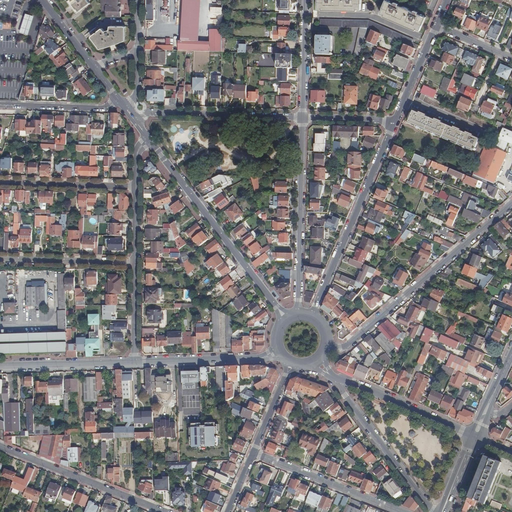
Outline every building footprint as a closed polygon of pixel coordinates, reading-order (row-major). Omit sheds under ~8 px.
[(76,7),(75,8),(76,9),(77,9),(79,12),(90,3),(87,0),(69,0),(73,4),(76,7)] [(106,11),(106,17),(121,17),(121,6),(120,6),(120,0),(101,0),(101,6),(103,6),(103,11),(106,11)] [(185,0),(183,41),(196,42),(198,0),(185,0)] [(291,1),(281,0),(280,0),(279,0),(279,11),(290,11),(291,1)] [(362,4),(361,0),(318,0),(318,2),(319,3),(318,9),(361,10),(361,4),(362,4)] [(426,17),(418,14),(415,13),(398,6),(395,4),(387,1),(387,0),(383,8),(384,8),(381,14),(420,30),(423,25),(426,17)] [(471,0),(462,0),(462,1),(463,1),(461,4),(460,4),(458,7),(465,10),(467,11),(471,0)] [(465,10),(458,7),(455,15),(460,17),(459,19),(463,20),(465,15),(466,12),(464,12),(465,10)] [(494,18),(483,13),(481,16),(493,21),(494,18)] [(280,18),(279,26),(290,27),(290,16),(278,16),(278,18),(280,18)] [(478,23),(476,27),(488,32),(493,21),(481,16),(480,19),(478,23)] [(468,19),(465,27),(474,31),(478,23),(480,19),(477,18),(475,21),(473,20),(468,18),(468,19)] [(418,50),(419,46),(413,43),(414,40),(369,21),(321,20),(321,27),(360,28),(367,28),(372,30),(381,34),(387,37),(396,40),(405,44),(415,49),(418,50)] [(47,29),(43,25),(40,34),(47,43),(51,40),(50,39),(55,35),(50,27),(47,29)] [(496,25),(495,27),(497,27),(496,29),(493,28),(494,26),(492,25),(488,35),(498,40),(500,35),(503,28),(496,25)] [(102,28),(92,36),(102,49),(106,48),(106,47),(114,44),(120,42),(121,43),(125,41),(125,26),(111,26),(110,30),(105,32),(102,28)] [(194,51),(211,52),(211,51),(221,51),(221,26),(211,26),(211,42),(196,42),(183,41),(178,41),(178,51),(186,51),(194,51)] [(280,28),(280,27),(274,27),(273,41),(284,41),(284,36),(286,36),(289,37),(289,33),(290,33),(290,29),(280,28)] [(367,28),(360,28),(354,56),(361,56),(364,43),(365,41),(367,28)] [(381,34),(372,30),(367,42),(372,44),(376,46),(381,34)] [(316,55),(331,55),(331,36),(316,36),(316,55)] [(393,46),(396,40),(387,37),(386,40),(388,41),(387,43),(393,46)] [(51,56),(61,49),(57,43),(56,43),(53,39),(51,40),(47,43),(46,44),(48,46),(45,49),(51,56)] [(164,51),(173,51),(173,46),(156,45),(156,41),(146,41),(146,50),(153,50),(164,51)] [(248,53),(251,54),(251,47),(246,47),(246,43),(239,43),(239,45),(236,45),(236,49),(238,49),(238,53),(248,53)] [(460,58),(464,50),(460,48),(447,43),(443,51),(445,51),(449,53),(460,58)] [(281,55),(286,55),(286,44),(279,44),(279,46),(278,46),(278,49),(279,49),(279,55),(281,55)] [(411,57),(415,49),(405,44),(401,53),(411,57)] [(66,55),(61,49),(51,56),(50,57),(56,64),(57,63),(60,67),(69,61),(66,57),(65,56),(66,55)] [(164,51),(153,50),(153,64),(164,65),(164,51)] [(479,56),(467,51),(464,50),(460,58),(461,58),(461,60),(475,66),(479,56)] [(387,54),(386,54),(383,53),(377,51),(374,58),(383,62),(387,54)] [(447,58),(445,62),(457,68),(459,65),(454,62),(456,57),(449,54),(449,53),(445,51),(443,57),(447,58)] [(288,69),(291,69),(291,64),(281,64),(281,55),(279,55),(277,54),(277,68),(279,68),(288,69)] [(291,64),(291,55),(286,55),(281,55),(281,64),(291,64)] [(404,69),(408,60),(397,55),(393,65),(404,69)] [(476,78),(478,79),(480,75),(479,73),(485,59),(479,56),(475,66),(471,76),(476,78)] [(375,62),(367,58),(361,73),(373,78),(375,73),(371,71),(375,62)] [(444,64),(434,60),(430,67),(441,72),(444,64)] [(68,81),(71,83),(79,78),(77,75),(80,73),(77,70),(76,71),(71,64),(67,68),(69,70),(67,72),(72,78),(68,81)] [(505,75),(509,77),(511,71),(511,69),(502,65),(500,70),(506,73),(505,75)] [(279,82),(287,82),(288,69),(279,68),(279,82)] [(148,79),(148,80),(156,81),(156,77),(156,75),(160,75),(160,71),(148,71),(148,79)] [(83,79),(87,76),(85,73),(79,78),(81,80),(74,85),(76,86),(76,85),(78,88),(85,96),(92,91),(83,79)] [(462,83),(472,87),(476,78),(466,74),(462,83)] [(451,78),(445,76),(440,87),(448,90),(453,79),(451,78)] [(193,90),(193,91),(197,91),(196,101),(202,101),(202,102),(203,96),(205,96),(205,91),(204,91),(204,88),(205,89),(206,78),(205,77),(205,79),(193,78),(193,90)] [(402,84),(390,79),(389,83),(388,82),(387,84),(388,84),(400,89),(402,84)] [(157,90),(163,91),(163,86),(161,86),(161,83),(165,83),(165,81),(159,80),(156,81),(148,80),(145,80),(145,86),(155,86),(155,90),(157,90)] [(230,94),(234,94),(234,86),(234,85),(230,85),(230,81),(225,81),(225,88),(221,88),(221,95),(230,95),(230,94)] [(281,96),(291,96),(291,85),(281,85),(281,96)] [(423,85),(420,92),(422,93),(426,95),(433,98),(434,94),(432,93),(434,90),(423,85)] [(41,96),(55,97),(56,87),(42,86),(41,96)] [(234,98),(246,98),(246,92),(247,86),(234,86),(234,94),(234,96),(234,98)] [(394,94),(396,91),(390,88),(385,86),(384,90),(389,92),(394,94)] [(506,91),(505,90),(498,88),(494,86),(492,91),(505,96),(506,94),(505,93),(506,91)] [(356,98),(357,98),(358,87),(346,87),(345,104),(346,104),(346,107),(351,107),(351,104),(355,104),(356,98)] [(460,93),(475,99),(478,91),(469,87),(467,90),(462,87),(460,93)] [(19,101),(25,101),(26,97),(30,97),(30,94),(32,94),(38,94),(38,88),(34,88),(30,88),(23,88),(19,101)] [(212,98),(221,99),(221,95),(221,88),(212,88),(212,98)] [(170,106),(176,106),(177,91),(165,91),(163,91),(157,90),(157,91),(154,91),(149,91),(149,101),(164,101),(165,94),(165,93),(167,93),(173,93),(172,99),(170,99),(170,106)] [(256,99),(259,99),(259,95),(259,90),(256,90),(256,93),(246,92),(246,98),(246,102),(249,102),(249,101),(256,102),(256,99)] [(67,102),(71,103),(71,96),(67,96),(67,91),(57,91),(57,93),(57,96),(57,97),(59,97),(59,100),(67,100),(67,102)] [(325,103),(325,92),(312,92),(312,102),(325,103)] [(426,95),(424,101),(423,101),(492,130),(495,124),(474,115),(444,103),(443,102),(433,98),(426,95)] [(368,107),(378,109),(381,99),(371,96),(368,107)] [(385,100),(383,99),(381,107),(389,109),(391,102),(392,102),(393,97),(388,96),(387,98),(386,98),(385,100)] [(291,98),(282,97),(281,106),(291,107),(291,98)] [(469,111),(473,101),(463,97),(459,107),(469,111)] [(486,101),(484,106),(494,110),(497,102),(490,99),(488,102),(486,101)] [(494,110),(484,106),(482,110),(484,111),(483,114),(485,114),(484,115),(492,119),(494,115),(492,114),(494,110)] [(421,114),(413,111),(409,122),(475,150),(476,150),(477,149),(475,148),(479,139),(471,135),(472,134),(469,133),(468,134),(459,130),(459,129),(456,127),(456,129),(440,122),(441,121),(438,119),(437,121),(425,115),(425,114),(422,113),(421,114)] [(118,124),(118,114),(109,114),(109,124),(118,124)] [(64,117),(56,116),(56,126),(60,126),(60,127),(64,127),(64,117)] [(71,125),(67,124),(67,129),(67,131),(80,131),(80,126),(80,117),(72,116),(71,125)] [(89,117),(80,117),(80,126),(81,126),(81,125),(87,125),(87,135),(88,135),(88,141),(92,141),(92,135),(92,123),(92,119),(88,118),(89,117)] [(13,131),(26,131),(27,121),(17,120),(16,124),(13,124),(13,131)] [(27,133),(41,133),(42,122),(35,122),(35,123),(32,123),(28,123),(27,133)] [(97,123),(92,123),(92,135),(104,136),(105,125),(100,124),(97,124),(97,123)] [(351,153),(358,153),(359,137),(359,136),(359,127),(334,127),(334,132),(331,132),(331,136),(325,136),(324,145),(310,145),(310,152),(337,152),(338,152),(340,153),(340,143),(336,142),(334,142),(334,138),(352,138),(351,153)] [(374,136),(374,128),(359,127),(359,136),(365,136),(374,136)] [(500,138),(509,142),(511,143),(511,131),(504,128),(500,138)] [(67,145),(67,140),(67,131),(67,129),(64,129),(64,134),(62,134),(62,142),(56,141),(56,144),(67,145)] [(115,146),(125,147),(125,134),(115,134),(115,146)] [(376,141),(367,137),(363,145),(373,149),(376,141)] [(509,142),(500,138),(496,148),(505,152),(509,142)] [(505,152),(496,148),(487,144),(472,177),(484,182),(493,186),(508,153),(505,152)] [(87,163),(90,163),(91,156),(92,146),(91,146),(79,145),(76,145),(76,151),(90,151),(89,154),(89,159),(87,159),(87,163)] [(403,148),(396,145),(392,153),(400,157),(403,148)] [(126,148),(114,148),(114,157),(116,157),(116,162),(117,162),(122,162),(130,162),(130,158),(124,158),(124,157),(125,157),(126,148)] [(361,169),(361,153),(358,153),(351,153),(349,153),(349,169),(361,169)] [(325,165),(325,155),(316,155),(316,165),(325,165)] [(90,166),(90,176),(99,176),(99,168),(96,168),(96,156),(91,156),(90,163),(90,166)] [(427,168),(430,169),(431,165),(433,161),(430,160),(429,162),(417,157),(415,161),(424,165),(426,162),(429,164),(427,168)] [(11,165),(12,165),(12,163),(12,158),(5,158),(5,160),(2,160),(1,169),(11,169),(11,165)] [(388,171),(386,175),(394,178),(396,175),(400,165),(391,161),(387,171),(388,171)] [(431,165),(447,172),(449,168),(433,161),(431,165)] [(41,172),(41,164),(37,164),(37,163),(34,163),(31,163),(32,162),(30,162),(30,167),(27,167),(27,174),(30,174),(30,173),(37,173),(37,171),(41,172)] [(49,177),(51,177),(52,162),(41,162),(41,164),(41,172),(41,177),(49,177)] [(154,173),(158,170),(155,166),(152,162),(148,165),(149,166),(148,167),(146,169),(145,170),(147,173),(148,173),(150,172),(151,173),(153,173),(154,172),(154,173)] [(66,178),(75,178),(76,164),(75,164),(71,163),(70,163),(66,163),(65,163),(62,163),(61,163),(61,164),(60,170),(61,171),(64,172),(64,177),(66,178)] [(289,164),(281,163),(281,172),(289,173),(289,164)] [(15,164),(15,172),(25,172),(25,164),(15,164)] [(82,175),(90,176),(90,166),(89,166),(89,167),(81,167),(81,165),(77,165),(77,173),(82,174),(82,175)] [(113,177),(123,177),(123,167),(113,167),(113,177)] [(406,179),(410,169),(405,167),(401,177),(406,179)] [(325,181),(325,168),(317,168),(316,181),(325,181)] [(447,172),(444,180),(446,181),(448,177),(449,177),(450,173),(463,179),(463,178),(465,174),(449,168),(447,172)] [(360,175),(361,169),(349,169),(349,177),(352,179),(359,179),(359,175),(360,175)] [(413,186),(418,188),(423,175),(418,173),(413,186)] [(477,186),(481,188),(484,182),(472,177),(465,174),(463,178),(468,180),(467,181),(473,183),(472,185),(476,187),(477,186)] [(219,176),(200,185),(203,191),(227,179),(226,176),(219,176)] [(426,192),(431,194),(434,195),(435,193),(433,193),(434,191),(424,187),(428,178),(424,176),(419,188),(423,189),(422,190),(426,192)] [(256,193),(260,193),(257,177),(251,177),(254,187),(256,193)] [(161,194),(171,187),(169,184),(164,187),(159,179),(158,180),(157,178),(153,178),(148,182),(152,187),(155,184),(160,190),(158,192),(158,194),(161,194)] [(276,193),(287,193),(288,178),(277,178),(276,183),(276,187),(276,193)] [(357,185),(347,181),(344,188),(353,192),(357,185)] [(484,182),(481,188),(492,192),(490,196),(496,198),(500,189),(493,186),(484,182)] [(320,184),(312,184),(311,198),(317,198),(317,190),(320,190),(320,184)] [(444,184),(438,197),(442,199),(448,185),(444,184)] [(208,195),(210,199),(212,197),(221,193),(224,191),(222,187),(208,195)] [(375,198),(385,202),(389,192),(386,191),(385,192),(379,189),(375,198)] [(17,191),(16,191),(16,201),(17,201),(17,202),(22,203),(23,201),(24,201),(25,191),(20,191),(17,191)] [(54,203),(54,192),(46,192),(46,203),(50,203),(50,205),(53,205),(53,203),(54,203)] [(350,198),(351,195),(344,192),(342,195),(339,204),(345,207),(346,205),(348,206),(351,199),(350,198)] [(166,211),(173,205),(169,193),(164,195),(165,196),(162,198),(164,205),(165,207),(166,211)] [(212,197),(215,201),(221,209),(229,203),(225,198),(223,195),(221,193),(212,197)] [(449,196),(447,201),(450,202),(461,207),(465,208),(468,210),(473,196),(466,193),(462,201),(449,196)] [(125,209),(129,209),(129,204),(129,199),(125,194),(121,194),(121,205),(120,205),(120,209),(125,209)] [(81,215),(84,215),(87,215),(87,208),(87,205),(87,203),(88,195),(80,195),(79,206),(79,207),(79,209),(82,209),(81,215)] [(89,203),(87,203),(87,205),(96,206),(97,195),(89,195),(89,203)] [(279,209),(289,209),(289,197),(287,197),(284,197),(284,195),(282,195),(282,197),(274,197),(274,206),(279,206),(279,209)] [(482,216),(486,218),(492,213),(476,206),(478,203),(476,203),(478,198),(473,196),(468,210),(482,216)] [(164,205),(162,198),(159,198),(158,197),(156,198),(154,198),(157,207),(164,205)] [(184,208),(179,201),(177,202),(173,205),(166,211),(167,213),(168,216),(173,212),(176,214),(184,208)] [(320,201),(311,201),(311,210),(320,210),(320,201)] [(387,205),(379,201),(376,209),(392,216),(393,213),(388,211),(386,211),(387,209),(386,209),(387,205)] [(453,227),(453,226),(461,207),(450,202),(448,206),(449,206),(447,211),(449,212),(448,214),(451,216),(448,224),(453,227)] [(243,214),(236,204),(226,212),(234,222),(235,221),(237,223),(243,218),(241,216),(243,214)] [(375,209),(372,208),(368,216),(381,221),(382,218),(385,219),(387,215),(375,210),(375,209)] [(479,222),(482,216),(468,210),(465,208),(464,210),(466,210),(463,216),(479,222)] [(125,214),(125,209),(120,209),(118,209),(118,215),(115,215),(115,219),(122,219),(122,213),(125,214)] [(182,217),(189,211),(187,209),(181,214),(182,215),(181,216),(182,217)] [(289,218),(289,209),(279,209),(279,218),(284,218),(285,218),(289,218)] [(158,217),(158,210),(149,210),(149,224),(158,224),(158,220),(159,220),(159,217),(158,217)] [(406,222),(410,224),(414,219),(417,215),(416,215),(406,211),(404,217),(408,219),(406,222)] [(312,226),(325,227),(326,222),(315,222),(314,222),(314,218),(315,213),(308,212),(308,216),(310,216),(310,226),(312,226)] [(47,235),(51,235),(51,217),(48,217),(48,216),(41,216),(41,214),(36,214),(36,226),(40,226),(40,221),(49,221),(48,226),(47,226),(47,235)] [(62,228),(66,229),(66,215),(62,214),(62,225),(55,225),(55,214),(51,214),(51,217),(51,235),(62,235),(62,229),(62,228)] [(79,233),(83,233),(84,215),(81,215),(80,215),(80,218),(79,231),(77,231),(75,231),(70,231),(69,237),(68,237),(68,247),(80,248),(80,242),(77,242),(77,238),(79,238),(79,233)] [(417,215),(414,219),(417,221),(425,224),(427,220),(427,219),(417,215)] [(427,219),(427,220),(442,226),(443,221),(429,215),(427,219)] [(329,229),(336,232),(339,224),(341,220),(335,218),(334,222),(329,220),(327,224),(331,226),(329,229)] [(508,230),(511,234),(511,233),(511,228),(508,224),(509,223),(505,218),(501,222),(508,230)] [(176,239),(180,236),(177,227),(178,227),(176,221),(171,225),(172,229),(176,239)] [(285,225),(285,221),(274,221),(274,230),(283,230),(284,225),(285,225)] [(15,247),(20,247),(20,244),(20,226),(20,224),(18,224),(18,222),(16,222),(16,224),(15,232),(14,232),(14,237),(12,237),(12,245),(15,245),(15,247)] [(506,232),(508,230),(501,222),(495,226),(501,233),(505,230),(506,232)] [(106,236),(116,236),(116,223),(108,223),(108,228),(106,228),(106,236)] [(192,238),(202,230),(197,223),(187,231),(192,238)] [(370,223),(366,231),(374,234),(376,231),(379,233),(381,228),(370,223)] [(241,224),(234,230),(240,238),(247,232),(241,224)] [(20,226),(20,244),(32,244),(32,227),(20,226)] [(322,239),(324,240),(325,227),(312,226),(312,239),(322,239)] [(164,229),(146,229),(146,239),(153,239),(153,240),(154,240),(154,239),(156,239),(156,233),(159,232),(163,232),(164,231),(165,231),(165,229),(164,229)] [(433,239),(435,234),(423,229),(421,234),(433,239)] [(209,239),(203,232),(196,237),(202,245),(209,239)] [(449,234),(459,241),(463,237),(450,232),(449,234)] [(241,248),(244,251),(249,247),(248,245),(252,242),(255,240),(255,239),(250,233),(243,239),(247,245),(241,248)] [(288,243),(288,233),(266,233),(266,234),(267,238),(280,238),(280,242),(282,242),(284,242),(288,243)] [(393,243),(395,244),(396,244),(403,234),(401,233),(393,243)] [(488,241),(499,254),(502,251),(498,246),(500,245),(502,247),(503,247),(493,234),(489,237),(490,239),(488,241)] [(98,255),(98,247),(98,236),(83,236),(83,238),(83,248),(94,248),(94,255),(98,255)] [(179,250),(182,248),(186,244),(185,242),(182,244),(180,240),(182,239),(180,236),(176,239),(177,242),(179,250)] [(359,248),(368,252),(369,252),(374,241),(363,236),(361,240),(362,241),(359,248)] [(442,244),(451,248),(454,245),(444,240),(436,236),(435,240),(442,243),(442,244)] [(123,250),(123,239),(110,239),(110,250),(123,250)] [(211,255),(222,247),(219,244),(216,240),(206,248),(211,255)] [(494,258),(499,254),(488,241),(485,243),(482,246),(486,252),(488,251),(494,258)] [(161,253),(163,253),(164,242),(153,242),(153,253),(161,253)] [(250,249),(257,259),(271,249),(270,245),(263,249),(258,242),(250,248),(250,249)] [(428,258),(430,259),(432,253),(430,253),(433,246),(425,243),(420,254),(428,258)] [(184,263),(189,258),(187,256),(185,256),(182,248),(179,250),(180,253),(183,262),(184,263)] [(321,248),(312,248),(312,264),(321,264),(321,248)] [(357,253),(354,259),(363,263),(368,252),(359,248),(356,253),(357,253)] [(253,263),(256,267),(259,265),(269,258),(271,261),(274,259),(273,257),(272,253),(271,249),(257,259),(253,263)] [(420,254),(417,253),(410,265),(420,270),(424,261),(426,262),(428,258),(420,254)] [(147,254),(147,263),(157,263),(157,258),(159,258),(159,255),(157,255),(157,254),(147,254)] [(216,269),(224,263),(218,254),(205,264),(209,269),(213,266),(215,269),(216,269)] [(478,269),(480,270),(482,264),(481,263),(483,258),(475,254),(473,258),(471,263),(470,265),(478,269)] [(360,282),(362,283),(368,271),(373,274),(374,273),(376,270),(377,269),(363,263),(354,259),(347,256),(346,257),(345,259),(349,261),(349,262),(365,270),(364,272),(361,271),(357,281),(360,282)] [(192,272),(194,270),(190,258),(189,258),(184,263),(184,264),(186,271),(187,273),(188,275),(192,272)] [(231,271),(224,263),(216,269),(218,271),(219,271),(224,277),(231,271)] [(470,265),(467,264),(464,273),(474,277),(478,269),(470,265)] [(266,272),(269,276),(277,270),(277,269),(276,265),(266,272)] [(307,272),(323,275),(325,270),(305,266),(305,273),(307,274),(307,272)] [(283,278),(291,279),(291,270),(284,270),(280,270),(279,274),(283,274),(283,278)] [(392,282),(403,287),(409,274),(401,270),(398,275),(395,274),(393,278),(394,279),(392,282)] [(98,285),(98,272),(88,272),(88,274),(84,274),(85,287),(89,287),(89,285),(98,285)] [(480,287),(485,289),(485,288),(489,284),(495,276),(490,274),(480,287)] [(148,286),(148,288),(159,289),(159,287),(154,287),(154,286),(153,286),(152,286),(152,281),(152,275),(148,275),(147,286),(148,286)] [(341,280),(358,287),(360,282),(357,281),(343,275),(341,280)] [(118,295),(121,295),(121,279),(117,279),(117,276),(109,276),(109,295),(118,295)] [(234,284),(229,277),(221,283),(226,290),(234,284)] [(75,289),(75,278),(65,278),(66,291),(75,290),(75,289)] [(371,287),(379,291),(385,282),(378,278),(373,285),(371,287)] [(471,288),(482,292),(485,289),(480,287),(460,279),(458,283),(471,288)] [(32,287),(26,287),(27,306),(48,305),(47,281),(32,281),(32,287)] [(291,297),(291,283),(283,283),(282,284),(281,282),(275,286),(285,299),(288,297),(291,297)] [(227,291),(234,300),(242,294),(235,285),(227,291)] [(347,298),(352,301),(358,295),(354,292),(352,295),(335,286),(333,289),(338,292),(344,296),(347,298)] [(383,298),(385,293),(379,291),(371,287),(370,287),(369,288),(368,289),(371,292),(368,294),(369,295),(364,300),(371,308),(373,308),(376,305),(376,303),(378,301),(379,302),(383,299),(383,298)] [(147,292),(147,304),(157,304),(157,300),(159,300),(159,296),(162,296),(162,289),(159,289),(148,288),(143,288),(143,292),(147,292)] [(85,300),(85,295),(85,293),(81,293),(81,289),(75,289),(75,290),(76,301),(85,300)] [(431,297),(441,301),(445,292),(441,290),(440,291),(435,289),(431,297)] [(324,303),(333,310),(337,306),(338,305),(343,298),(344,296),(338,292),(334,297),(329,292),(324,303)] [(311,303),(315,293),(306,293),(305,302),(308,303),(311,303)] [(234,300),(233,301),(241,311),(248,306),(250,304),(242,294),(234,300)] [(511,296),(507,294),(503,302),(511,305),(511,296)] [(117,306),(118,295),(109,295),(107,295),(107,306),(108,306),(115,306),(117,306)] [(196,300),(208,306),(211,303),(203,299),(203,298),(201,297),(196,300)] [(439,302),(426,297),(422,306),(423,307),(435,312),(439,302)] [(416,301),(414,300),(407,316),(406,315),(405,317),(406,318),(416,323),(423,307),(422,306),(415,303),(416,301)] [(250,304),(248,306),(252,311),(250,313),(250,315),(251,317),(253,317),(255,315),(262,310),(254,301),(250,304)] [(16,302),(5,302),(5,313),(16,312),(16,302)] [(333,310),(340,318),(343,313),(342,311),(343,311),(342,310),(341,310),(339,309),(341,308),(339,305),(337,307),(337,306),(333,310)] [(116,313),(115,306),(108,306),(108,309),(107,309),(107,307),(105,307),(105,306),(103,306),(103,319),(107,319),(107,320),(115,320),(114,317),(112,317),(112,313),(116,313)] [(212,308),(213,353),(216,352),(220,352),(220,312),(219,311),(212,308)] [(349,319),(357,328),(358,328),(354,323),(360,318),(361,320),(366,317),(359,309),(349,319)] [(148,324),(162,324),(162,310),(148,310),(148,324)] [(259,321),(268,314),(265,310),(255,317),(259,322),(259,321)] [(343,321),(347,318),(349,316),(345,311),(343,313),(340,318),(339,318),(342,321),(343,321)] [(490,317),(487,323),(508,333),(511,324),(511,312),(508,311),(506,316),(505,315),(504,317),(506,318),(502,327),(500,326),(498,325),(499,322),(490,317)] [(90,339),(87,339),(87,350),(87,357),(94,357),(94,351),(101,351),(100,339),(99,339),(99,325),(100,325),(100,314),(89,315),(89,326),(95,325),(95,332),(90,332),(90,339)] [(486,322),(467,314),(466,318),(484,326),(486,322)] [(411,336),(415,338),(417,334),(421,325),(416,323),(406,318),(401,316),(399,321),(415,329),(411,336)] [(350,329),(353,332),(357,328),(349,319),(347,318),(343,321),(350,329)] [(386,321),(379,328),(383,333),(393,344),(399,339),(398,338),(397,339),(396,338),(401,333),(393,324),(391,326),(386,321)] [(459,323),(456,322),(445,336),(449,337),(452,333),(457,326),(459,323)] [(421,325),(417,334),(422,337),(426,328),(421,325)] [(197,339),(210,339),(209,327),(197,328),(197,337),(197,339)] [(343,328),(339,332),(339,335),(339,338),(343,340),(352,333),(349,329),(348,328),(345,330),(343,328)] [(426,328),(422,337),(421,340),(427,343),(428,343),(434,331),(427,328),(426,328)] [(68,353),(68,358),(73,357),(78,357),(77,352),(77,344),(71,345),(71,329),(67,329),(67,333),(68,353)] [(143,329),(143,347),(147,346),(147,345),(151,345),(151,346),(156,346),(155,339),(154,339),(154,338),(151,338),(151,339),(145,339),(145,335),(145,333),(155,333),(155,329),(143,329)] [(238,341),(238,352),(241,352),(244,352),(244,350),(243,337),(240,337),(239,332),(240,332),(240,330),(239,330),(233,334),(233,337),(238,337),(238,340),(238,341)] [(495,331),(491,341),(499,344),(503,334),(495,331)] [(121,334),(121,333),(114,333),(114,334),(111,334),(111,341),(114,341),(114,342),(115,342),(124,342),(124,337),(122,337),(122,334),(121,334)] [(168,338),(168,343),(183,343),(183,333),(168,333),(168,338)] [(183,343),(183,348),(193,348),(193,337),(192,333),(183,333),(183,343)] [(395,347),(383,333),(376,339),(389,353),(395,347)] [(449,337),(460,343),(464,344),(466,339),(452,333),(449,337)] [(485,338),(476,334),(472,344),(481,348),(483,349),(485,345),(483,344),(485,338)] [(370,335),(365,339),(371,345),(373,344),(374,346),(372,347),(375,351),(377,349),(378,350),(381,347),(370,335)] [(442,335),(439,341),(457,349),(460,343),(449,337),(445,336),(443,335),(442,335)] [(158,337),(158,346),(168,346),(168,343),(168,338),(164,338),(164,336),(158,337)] [(254,349),(254,351),(261,351),(265,346),(265,342),(264,339),(264,336),(260,336),(258,336),(253,336),(243,337),(244,350),(250,350),(249,338),(253,338),(253,340),(256,340),(256,341),(257,341),(257,343),(253,343),(254,349)] [(77,338),(77,344),(77,352),(84,351),(84,350),(87,350),(87,339),(87,338),(77,338)] [(350,357),(347,356),(337,364),(337,365),(338,367),(366,379),(369,371),(372,365),(374,359),(371,354),(361,343),(359,345),(366,353),(369,356),(364,366),(351,361),(350,364),(347,363),(349,359),(350,357)] [(428,343),(427,343),(415,370),(416,370),(419,371),(422,364),(423,365),(427,356),(426,356),(427,352),(445,360),(446,357),(448,357),(447,359),(449,360),(452,354),(428,343)] [(471,348),(466,360),(471,362),(476,365),(479,366),(484,353),(471,348)] [(383,365),(388,367),(392,359),(386,353),(381,356),(378,362),(383,365)] [(455,356),(452,354),(449,360),(447,366),(450,367),(455,356)] [(464,360),(455,356),(450,367),(455,370),(459,371),(465,374),(470,364),(475,367),(476,367),(476,365),(471,362),(466,360),(464,360)] [(372,365),(369,371),(379,376),(382,371),(378,369),(379,368),(372,365)] [(450,367),(447,366),(444,365),(442,369),(453,374),(455,370),(450,367)] [(494,373),(479,366),(476,365),(476,367),(477,367),(477,368),(479,368),(478,370),(483,373),(484,374),(486,375),(492,378),(494,373)] [(240,381),(239,366),(234,367),(227,367),(227,372),(230,372),(230,375),(230,376),(230,381),(227,381),(228,387),(228,401),(235,397),(234,384),(234,381),(240,381)] [(251,375),(251,366),(247,366),(243,366),(243,378),(251,377),(251,375)] [(270,373),(271,368),(262,366),(258,366),(251,366),(251,375),(261,375),(261,378),(266,378),(266,375),(267,373),(270,373)] [(211,373),(211,367),(202,368),(202,381),(202,387),(202,389),(207,389),(207,381),(208,381),(208,373),(211,373)] [(227,372),(227,367),(217,367),(218,388),(228,387),(227,381),(227,372)] [(196,381),(202,381),(202,368),(193,368),(183,368),(184,389),(197,389),(196,381)] [(277,370),(271,368),(270,373),(268,378),(260,382),(256,385),(259,390),(267,385),(269,380),(276,384),(279,376),(278,373),(277,370)] [(383,381),(380,386),(384,387),(386,382),(389,384),(388,386),(392,388),(395,381),(396,381),(399,375),(388,371),(384,381),(383,381)] [(465,374),(459,371),(456,377),(453,383),(462,387),(466,378),(468,379),(468,380),(479,385),(481,381),(465,374)] [(163,376),(152,376),(152,391),(152,394),(172,393),(172,386),(172,385),(172,382),(169,382),(169,380),(170,380),(170,379),(170,375),(169,374),(163,374),(163,376)] [(421,374),(410,399),(416,401),(419,403),(420,400),(423,402),(425,398),(422,396),(423,393),(426,394),(427,392),(424,391),(429,379),(425,377),(426,376),(421,374)] [(407,387),(411,379),(400,375),(397,383),(400,385),(401,384),(407,387)] [(34,386),(33,377),(23,378),(23,386),(34,386)] [(98,402),(98,398),(97,390),(97,377),(84,378),(84,402),(98,402)] [(288,386),(285,393),(292,396),(293,394),(294,394),(297,388),(299,389),(299,390),(302,391),(307,393),(307,392),(308,393),(307,394),(309,395),(309,394),(319,397),(326,392),(330,389),(316,384),(300,378),(297,377),(291,379),(288,386)] [(5,432),(21,432),(20,403),(10,403),(9,385),(7,385),(7,380),(3,380),(4,392),(4,393),(5,422),(5,429),(5,432)] [(64,390),(63,380),(56,380),(56,381),(53,381),(49,381),(49,383),(49,391),(54,390),(58,390),(58,392),(62,392),(62,390),(64,390)] [(79,392),(78,380),(76,380),(66,380),(67,392),(79,392)] [(49,391),(49,383),(44,383),(41,383),(40,382),(37,382),(37,389),(35,389),(36,392),(48,392),(48,393),(47,394),(47,400),(47,405),(50,405),(49,391)] [(247,390),(252,387),(251,384),(240,385),(240,394),(247,390)] [(470,391),(465,388),(461,396),(459,396),(458,399),(456,398),(454,402),(458,403),(455,409),(461,411),(470,391)] [(444,395),(433,389),(429,398),(440,403),(444,395)] [(253,392),(247,390),(240,394),(238,395),(251,401),(257,404),(259,400),(251,397),(253,392)] [(335,404),(326,392),(319,397),(317,398),(326,410),(330,407),(335,404)] [(112,408),(113,408),(113,404),(103,404),(103,397),(98,398),(98,402),(98,409),(103,409),(112,408)] [(281,404),(279,408),(283,410),(287,398),(284,397),(281,404)] [(309,404),(313,402),(306,398),(305,398),(303,397),(302,400),(303,401),(303,406),(310,410),(309,404)] [(279,408),(277,413),(286,417),(289,410),(291,411),(294,404),(299,406),(299,403),(287,398),(283,410),(279,408)] [(445,414),(448,416),(452,407),(454,402),(450,401),(451,399),(448,398),(448,399),(445,398),(441,406),(447,409),(445,414)] [(261,410),(263,406),(257,404),(251,401),(249,408),(259,412),(260,409),(261,410)] [(338,403),(337,404),(331,408),(331,409),(335,414),(342,408),(338,403)] [(304,414),(311,417),(310,410),(303,406),(304,414)] [(460,411),(461,411),(455,409),(452,407),(448,416),(452,417),(461,421),(466,423),(472,421),(475,415),(477,410),(470,407),(468,411),(464,409),(463,412),(462,412),(460,411)] [(250,420),(254,412),(244,408),(240,416),(248,419),(250,420)] [(346,413),(342,408),(335,414),(337,417),(339,419),(346,413)] [(124,417),(124,422),(135,422),(134,413),(134,409),(124,409),(124,417)] [(87,422),(95,421),(95,412),(89,412),(89,413),(87,413),(87,415),(86,415),(86,417),(87,417),(87,422)] [(153,424),(153,413),(134,413),(135,422),(135,424),(153,424)] [(347,418),(341,423),(340,424),(345,432),(353,425),(347,418)] [(176,435),(175,423),(170,423),(170,419),(166,419),(162,419),(162,423),(156,423),(157,435),(161,435),(161,436),(166,436),(166,437),(172,437),(172,435),(176,435)] [(250,420),(248,419),(245,425),(246,426),(244,431),(243,431),(241,435),(247,438),(249,433),(253,435),(256,428),(252,427),(255,422),(250,420)] [(274,429),(275,429),(283,432),(287,422),(279,419),(274,429)] [(97,431),(96,421),(95,421),(87,422),(87,428),(86,428),(86,432),(97,431)] [(326,430),(329,428),(324,422),(314,430),(321,435),(326,430)] [(192,428),(190,428),(190,435),(192,435),(192,437),(190,437),(190,446),(195,445),(195,447),(202,447),(202,445),(207,445),(207,447),(211,446),(211,445),(218,445),(218,437),(216,437),(216,434),(218,434),(217,427),(215,427),(215,423),(206,423),(206,427),(201,428),(201,423),(192,424),(192,428)] [(338,425),(336,423),(329,428),(326,430),(330,433),(337,429),(338,426),(338,425)] [(502,429),(498,425),(493,429),(491,435),(499,438),(505,440),(511,430),(506,427),(503,432),(501,431),(502,430),(502,429)] [(44,436),(51,435),(50,426),(35,426),(35,431),(35,436),(31,436),(31,440),(39,440),(39,436),(44,436)] [(280,444),(285,433),(283,432),(275,429),(271,438),(276,440),(275,442),(280,444)] [(300,445),(310,449),(311,450),(310,454),(315,455),(320,441),(304,434),(300,445)] [(344,449),(347,453),(353,448),(360,443),(357,440),(356,441),(355,439),(351,434),(346,437),(351,444),(344,449)] [(44,457),(48,459),(52,435),(51,435),(44,436),(43,444),(40,456),(44,457)] [(53,461),(61,464),(63,454),(65,435),(53,435),(49,459),(53,461)] [(61,464),(68,467),(69,462),(67,448),(70,448),(71,435),(65,435),(63,454),(61,464)] [(325,438),(320,451),(324,452),(328,440),(325,438)] [(243,452),(247,443),(238,439),(234,449),(243,452)] [(266,451),(275,454),(277,447),(279,447),(280,446),(270,442),(266,451)] [(364,447),(360,443),(353,448),(360,458),(363,456),(369,451),(365,446),(364,447)] [(67,448),(69,462),(78,461),(77,448),(70,448),(67,448)] [(370,450),(369,451),(363,456),(366,459),(365,459),(367,461),(368,462),(375,456),(370,450)] [(230,461),(235,463),(239,456),(233,453),(230,461)] [(315,462),(327,466),(330,459),(318,454),(315,462)] [(486,456),(470,498),(477,501),(485,504),(502,462),(486,456)] [(348,460),(355,465),(356,461),(350,457),(348,460)] [(229,477),(231,478),(232,475),(234,476),(236,471),(234,471),(237,465),(229,461),(228,463),(225,462),(223,466),(222,468),(221,471),(220,473),(229,477)] [(326,471),(331,473),(335,463),(330,461),(326,471)] [(335,463),(331,473),(336,475),(340,465),(335,463)] [(26,493),(28,487),(30,482),(36,467),(31,465),(25,480),(16,476),(14,480),(12,487),(26,493)] [(379,478),(382,481),(389,475),(382,466),(375,472),(379,478),(378,478),(379,478)] [(33,483),(38,469),(36,467),(30,482),(33,483)] [(273,472),(262,468),(261,469),(260,472),(263,473),(260,482),(267,485),(273,472)] [(342,468),(339,476),(346,479),(350,471),(342,468)] [(14,480),(16,476),(17,474),(6,469),(3,476),(14,480)] [(229,477),(220,473),(210,469),(208,473),(207,473),(207,474),(227,483),(229,477)] [(363,484),(365,478),(366,477),(352,472),(349,478),(363,484)] [(301,483),(301,481),(297,479),(296,480),(290,478),(287,485),(298,490),(301,483)] [(369,491),(371,492),(374,482),(365,478),(363,484),(361,489),(369,491)] [(373,493),(376,495),(382,481),(379,478),(373,493)] [(400,497),(408,491),(405,487),(401,490),(393,478),(385,484),(393,496),(397,493),(400,497)] [(511,511),(511,478),(502,505),(492,501),(490,506),(503,511),(505,511),(511,511)] [(219,488),(221,484),(210,479),(206,489),(212,492),(214,493),(216,487),(219,488)] [(159,493),(164,493),(164,490),(169,490),(169,480),(158,480),(158,490),(159,491),(159,493)] [(45,499),(55,503),(61,487),(51,483),(45,499)] [(149,499),(153,501),(154,493),(152,492),(153,488),(141,483),(139,489),(151,494),(149,499)] [(310,487),(301,483),(298,490),(295,496),(297,497),(300,492),(306,495),(310,487)] [(280,488),(274,485),(273,487),(272,490),(271,492),(272,492),(267,504),(272,506),(277,495),(282,497),(286,488),(281,486),(280,488)] [(39,503),(42,493),(28,487),(26,493),(24,497),(29,499),(32,500),(39,503)] [(59,500),(71,504),(76,492),(73,491),(74,489),(71,488),(70,489),(64,487),(59,500)] [(173,504),(178,504),(185,503),(185,492),(182,492),(181,489),(177,489),(178,492),(173,493),(173,504)] [(318,507),(323,496),(311,491),(306,502),(318,507)] [(218,503),(221,496),(214,493),(212,492),(208,499),(218,503)] [(242,505),(238,503),(237,507),(247,511),(250,511),(256,511),(257,511),(248,507),(250,500),(252,501),(255,495),(249,492),(246,498),(245,498),(242,505)] [(85,507),(89,497),(79,493),(75,503),(85,507)] [(109,506),(113,498),(108,496),(102,510),(107,511),(115,511),(116,509),(109,506)] [(327,511),(333,500),(323,496),(318,507),(317,511),(319,511),(327,511)] [(348,502),(350,498),(347,496),(346,498),(344,498),(341,505),(346,507),(346,506),(348,502)] [(413,497),(406,506),(415,510),(419,505),(413,497)] [(470,498),(468,497),(462,510),(463,511),(462,511),(464,511),(465,511),(466,511),(469,503),(475,506),(477,501),(470,498)] [(90,500),(85,511),(98,511),(100,507),(95,505),(93,504),(94,502),(90,500)] [(217,509),(219,506),(208,501),(206,504),(208,505),(205,511),(214,511),(216,508),(217,509)] [(27,511),(34,511),(38,504),(34,503),(30,511),(28,511),(27,511)]
